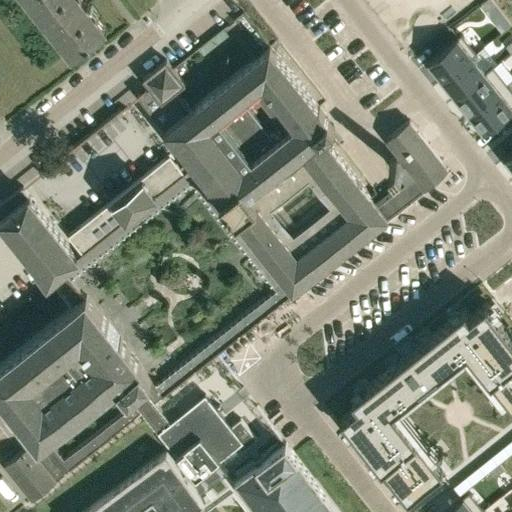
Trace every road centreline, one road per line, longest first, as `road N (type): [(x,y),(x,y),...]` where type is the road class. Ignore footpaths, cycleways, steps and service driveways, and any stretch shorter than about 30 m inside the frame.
road 1 (residential): [(296,408),(260,359),(488,181)]
road 2 (residential): [(511,246),(296,408)]
road 3 (residential): [(264,0),(373,136),(423,97)]
road 4 (residential): [(181,10),(0,158)]
road 5 (unknown): [(0,253),(158,121)]
road 6 (residential): [(296,408),(381,511)]
road 7 (residential): [(347,0),(423,97)]
